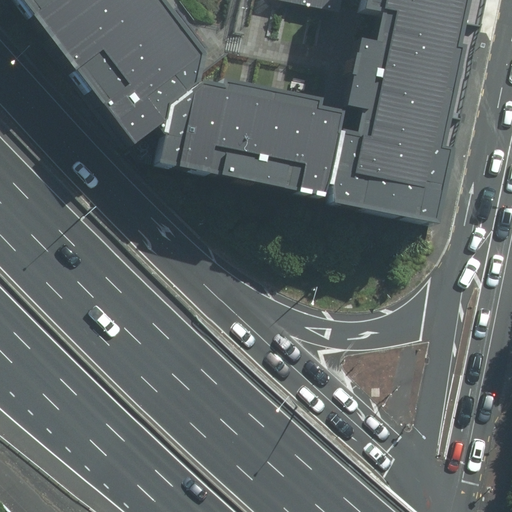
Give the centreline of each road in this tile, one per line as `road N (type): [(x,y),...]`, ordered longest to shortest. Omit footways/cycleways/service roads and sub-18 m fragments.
road 1 (motorway): [(0,232),(293,511)]
road 2 (motorway): [(0,74),(223,298)]
road 3 (motorway): [(223,298),(438,498)]
road 4 (motorway): [(223,298),(331,336),(389,336),(428,322),(490,273)]
road 5 (motorway): [(203,511),(0,311)]
road 6 (primary): [(490,273),(438,498)]
